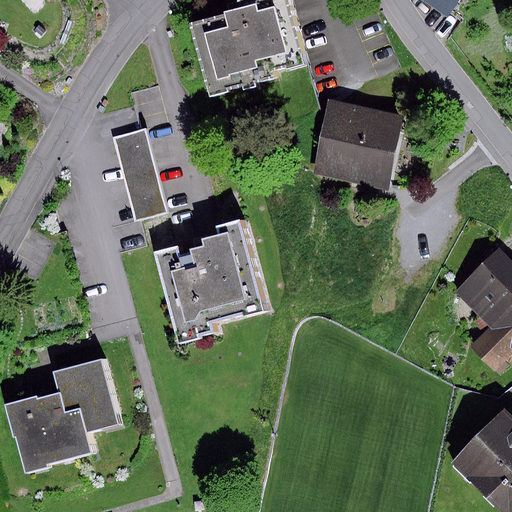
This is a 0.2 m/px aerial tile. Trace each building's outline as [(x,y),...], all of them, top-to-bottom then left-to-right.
[(242,0),(244,7),(193,21),(212,97),(233,91),(232,86),(245,83),(246,89),(259,86),(257,80),(282,74),(280,65),(305,59),(289,0),(242,0)] [(419,0),(446,18),(458,0),(419,0)] [(316,106),(305,59),(280,65),(282,74),(291,112),(316,106)] [(402,116),(327,101),(313,173),(388,188),(402,116)] [(148,132),(115,139),(134,224),(167,217),(148,132)] [(182,246),(159,252),(184,348),(209,341),(208,337),(221,334),(218,323),(266,310),(242,221),(224,225),(228,237),(210,242),(211,248),(197,252),(198,256),(186,259),(182,246)] [(511,266),(497,251),(454,292),(475,313),(500,288),(511,299),(511,266)] [(511,351),(511,299),(500,288),(475,313),(490,328),(471,347),(493,370),(511,351)] [(41,395),(9,403),(17,436),(21,436),(30,472),(52,467),(51,462),(96,451),(91,430),(122,423),(106,358),(60,369),(65,392),(41,398),(41,395)] [(511,511),(511,421),(503,413),(450,464),(497,511),(511,511)]
